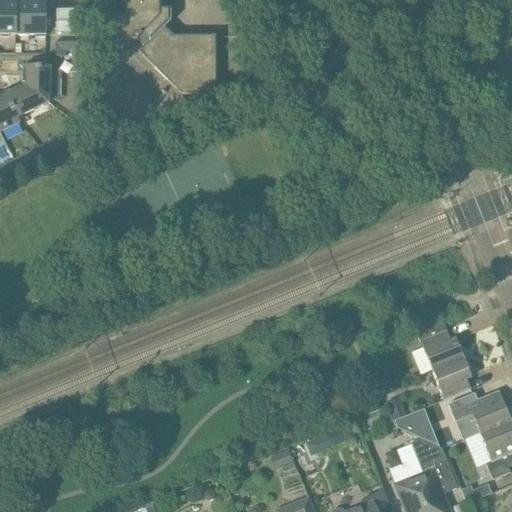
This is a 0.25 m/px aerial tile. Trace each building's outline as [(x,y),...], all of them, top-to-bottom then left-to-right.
[(159,10),(159,0),(124,0),(125,17),(119,17),(119,41),(136,41),(137,40),(144,47),(138,53),(179,95),(216,95),(215,37),(172,37),(164,29),(171,22),(171,10),(159,10)] [(0,36),(46,36),(45,3),(0,3),(0,36)] [(55,43),(55,57),(65,57),(65,53),(71,53),(71,57),(72,117),(82,124),(82,57),(82,43),(69,43),(55,43)] [(500,70),(494,57),(481,63),(487,76),(500,70)] [(23,67),(22,86),(49,103),(50,68),(23,67)] [(22,86),(6,94),(17,118),(49,103),(22,86)] [(17,118),(6,94),(0,96),(0,132),(19,123),(17,118)] [(511,124),(511,107),(510,103),(496,109),(503,128),(511,124)] [(82,124),(72,117),(72,131),(39,147),(45,155),(82,136),(82,124)] [(16,169),(45,155),(39,147),(12,161),(16,169)] [(0,167),(0,177),(16,169),(12,161),(0,167)] [(417,335),(432,372),(463,359),(456,340),(450,342),(443,324),(417,335)] [(463,359),(432,372),(444,402),(452,398),(459,395),(459,396),(470,391),(466,380),(471,378),(463,359)] [(382,376),(375,378),(380,390),(387,388),(382,376)] [(460,399),(447,404),(454,421),(471,415),(479,435),(510,422),(498,392),(480,400),(476,401),(473,394),(472,394),(460,399)] [(404,416),(398,403),(388,407),(393,420),(404,416)] [(424,410),(394,421),(397,429),(438,447),(424,410)] [(511,425),(510,422),(479,435),(490,463),(486,465),(492,481),(510,474),(508,469),(511,466),(511,425)] [(349,426),(335,431),(340,444),(354,439),(349,426)] [(401,464),(389,468),(395,482),(393,483),(398,495),(404,511),(449,511),(443,495),(457,489),(450,471),(446,461),(441,449),(438,448),(420,440),(411,444),(396,450),(401,464)] [(471,487),(461,491),(466,504),(476,500),(471,487)] [(205,491),(203,495),(204,500),(208,502),(214,500),(216,496),(215,491),(210,489),(205,491)] [(313,511),(308,499),(277,511),(313,511)] [(140,511),(157,511),(154,503),(139,509),(140,511)]
